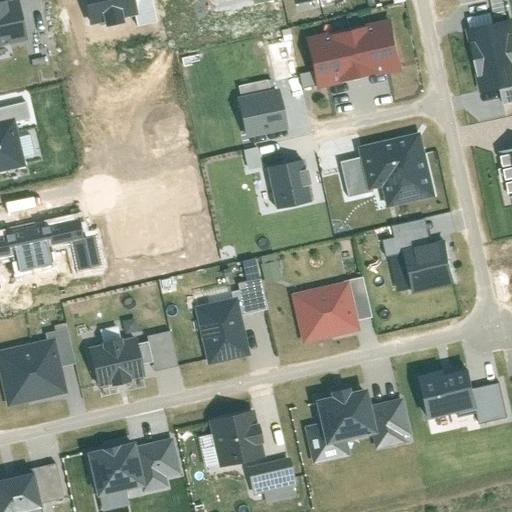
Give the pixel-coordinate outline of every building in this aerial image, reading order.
[(495,19),(508,14),(503,2),(490,7),(495,19)] [(391,18),(303,37),(313,83),(401,63),(391,18)] [(511,21),(511,19),(469,28),(482,83),(511,76),(511,21)] [(238,96),(246,135),(287,127),(279,88),(238,96)] [(0,168),(24,164),(15,118),(0,121),(0,168)] [(436,196),(422,134),(359,148),(369,188),(381,185),(386,208),(436,196)] [(242,149),(246,169),(259,166),(255,146),(242,149)] [(314,202),(303,159),(265,170),(276,212),(314,202)] [(400,251),(410,294),(455,283),(445,240),(400,251)] [(344,281),(293,292),(304,344),(356,332),(344,281)] [(236,298),(198,306),(211,365),(249,356),(236,298)] [(134,336),(92,346),(101,388),(143,378),(134,336)] [(53,339),(0,351),(0,367),(9,405),(66,391),(53,339)] [(416,378),(426,419),(479,406),(469,365),(416,378)] [(496,408),(506,406),(501,383),(491,385),(496,408)] [(325,444),(377,431),(367,390),(351,394),(350,389),(330,394),(331,399),(315,403),(325,444)] [(252,404),(210,414),(220,460),(262,451),(252,404)] [(133,442),(85,453),(95,496),(143,485),(133,442)] [(251,495),(293,484),(289,464),(246,475),(251,495)] [(29,470),(0,476),(0,511),(14,511),(37,507),(29,470)]
